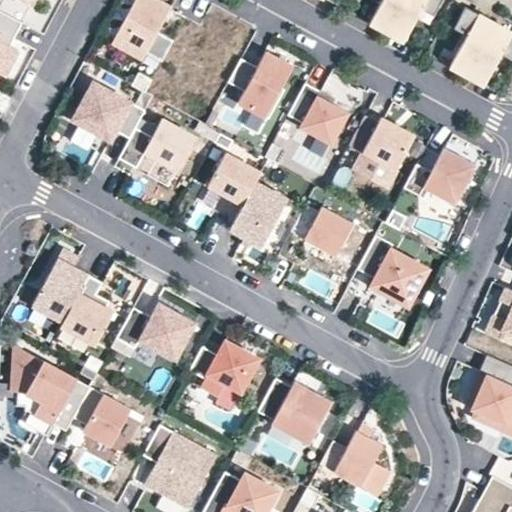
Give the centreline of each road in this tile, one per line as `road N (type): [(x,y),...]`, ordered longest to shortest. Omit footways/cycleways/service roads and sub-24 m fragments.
road 1 (residential): [(418,393),(0,171)]
road 2 (residential): [(277,0),(511,124)]
road 3 (residential): [(511,178),(418,393)]
road 4 (residential): [(93,0),(0,171)]
road 5 (residential): [(418,393),(446,451),(427,511)]
